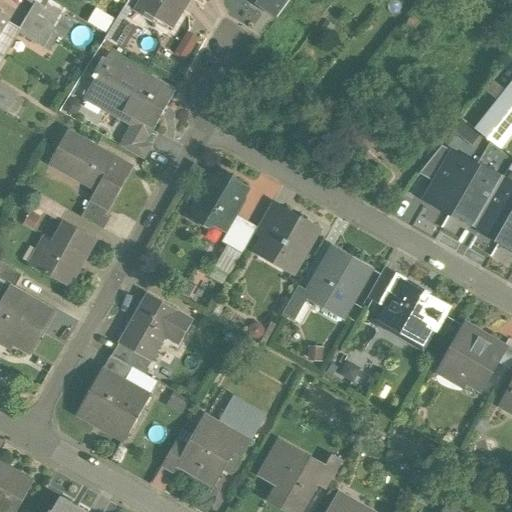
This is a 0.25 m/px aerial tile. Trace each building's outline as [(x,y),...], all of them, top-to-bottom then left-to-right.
[(39,0),(27,18),(54,35),(68,13),(47,0),(39,0)] [(142,0),(140,4),(155,13),(153,16),(173,28),(184,10),(176,5),(178,0),(142,0)] [(261,0),(269,6),(266,9),(268,11),(275,0),(261,0)] [(275,0),(268,11),(277,17),(289,0),(275,0)] [(0,34),(10,18),(0,11),(0,34)] [(19,32),(45,48),(54,35),(27,18),(19,32)] [(126,47),(139,28),(125,18),(112,38),(126,47)] [(175,92),(110,55),(86,98),(104,108),(110,96),(126,104),(119,116),(151,134),(175,92)] [(511,83),(475,129),(500,148),(511,132),(511,83)] [(0,107),(8,113),(19,95),(0,84),(0,107)] [(481,135),(463,121),(453,132),(472,147),(481,135)] [(132,167),(68,130),(56,152),(67,159),(61,169),(96,189),(91,198),(105,205),(109,207),(132,167)] [(151,146),(129,133),(121,147),(143,159),(151,146)] [(436,183),(453,152),(442,147),(420,174),(436,183)] [(477,166),(453,152),(436,183),(426,201),(450,214),(451,213),(477,166)] [(478,165),(477,166),(451,213),(475,227),(503,178),(478,165)] [(247,188),(222,173),(213,175),(194,210),(196,218),(209,225),(217,223),(229,230),(238,214),(243,205),(239,203),(247,188)] [(511,183),(503,178),(475,227),(501,241),(511,220),(511,183)] [(67,209),(41,194),(34,206),(61,221),(67,209)] [(105,205),(91,198),(81,216),(102,228),(109,216),(101,212),(105,205)] [(258,227),(256,230),(266,236),(267,237),(283,209),(272,203),(258,227)] [(317,228),(283,209),(267,237),(266,236),(257,253),(293,272),(317,228)] [(258,227),(238,214),(229,230),(222,241),(242,253),(256,230),(258,227)] [(511,220),(501,241),(500,243),(511,249),(511,220)] [(66,222),(55,243),(50,240),(35,267),(70,287),(71,284),(69,283),(83,259),(85,260),(96,238),(66,222)] [(370,268),(333,247),(308,291),(345,312),(370,268)] [(22,274),(0,261),(0,282),(9,288),(10,287),(14,289),(22,274)] [(407,281),(385,268),(368,297),(389,309),(402,286),(404,287),(407,281)] [(389,309),(385,316),(403,325),(400,330),(421,342),(430,326),(435,328),(447,306),(428,295),(426,300),(404,287),(402,286),(389,309)] [(14,289),(10,287),(9,288),(0,304),(0,333),(14,342),(13,344),(30,354),(54,312),(14,289)] [(295,292),(283,313),(294,319),(306,298),(295,292)] [(145,293),(117,342),(118,343),(150,361),(169,329),(183,337),(193,320),(145,293)] [(488,339),(464,326),(441,366),(481,390),(497,362),(506,347),(505,346),(489,337),(488,339)] [(511,340),(509,339),(505,346),(506,347),(497,362),(509,369),(511,363),(511,340)] [(150,361),(118,343),(111,355),(131,366),(144,373),(150,361)] [(131,366),(111,355),(103,369),(124,380),(131,366)] [(103,369),(101,368),(76,413),(95,423),(97,419),(108,425),(107,426),(126,437),(147,400),(120,386),(124,380),(103,369)] [(511,388),(502,405),(511,410),(511,388)] [(266,416),(233,397),(218,423),(251,443),(266,416)] [(216,426),(204,419),(194,435),(207,442),(216,426)] [(194,435),(188,445),(177,465),(179,466),(214,486),(225,468),(233,473),(251,443),(218,423),(216,426),(207,442),(194,435)] [(177,440),(163,466),(175,473),(179,466),(177,465),(188,445),(177,440)] [(326,468),(286,445),(277,460),(272,457),(261,475),(281,486),(272,502),(289,511),(301,511),(317,486),(326,468)] [(343,461),(333,456),(326,468),(317,486),(326,491),(343,461)] [(16,511),(34,481),(0,461),(0,507),(8,511),(16,511)] [(62,498),(53,511),(52,511),(50,511),(83,511),(73,506),(73,505),(62,498)] [(370,511),(354,502),(350,508),(336,499),(329,511),(370,511)]
